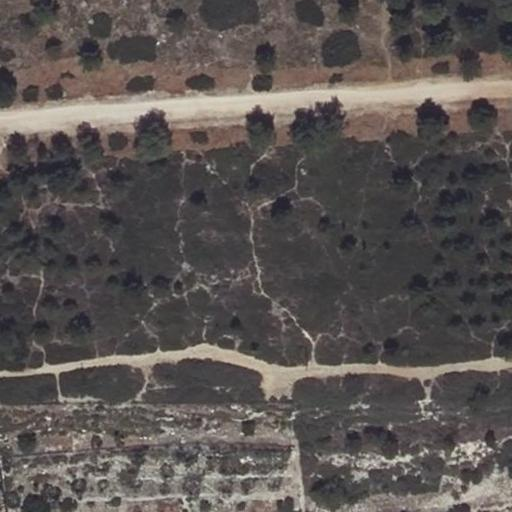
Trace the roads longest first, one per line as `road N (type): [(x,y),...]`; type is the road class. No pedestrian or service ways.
road 1 (track): [(0,370),(203,352),(292,372),(511,361)]
road 2 (track): [(511,88),(0,119)]
